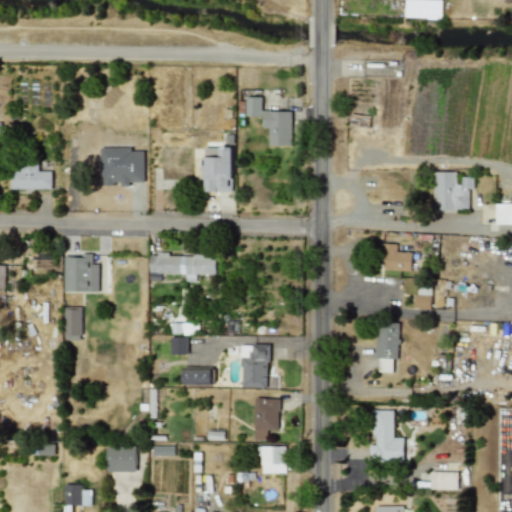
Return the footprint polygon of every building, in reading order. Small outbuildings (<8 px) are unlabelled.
[(441,0),(404,0),(404,18),(441,19),(441,0)] [(268,145),(291,145),(291,111),(261,110),(261,97),(245,97),(245,116),(263,116),(262,127),(268,127),(268,145)] [(203,147),(203,191),(233,191),(232,147),(203,147)] [(9,188),(50,189),(51,171),(37,170),(37,162),(10,162),(9,188)] [(473,176),(458,176),(458,171),(433,171),(433,208),(469,209),(469,188),(473,188),(473,176)] [(495,223),(511,223),(511,203),(495,204),(495,223)] [(396,243),(383,242),(382,269),(410,270),(411,251),(395,251),(396,243)] [(98,264),(92,263),(92,253),(80,253),(80,256),(64,256),(63,290),(98,291),(98,264)] [(215,274),(215,254),(150,253),(149,278),(160,278),(160,273),(185,273),(185,281),(196,281),(196,274),(215,274)] [(430,308),(431,285),(417,284),(417,293),(413,293),(412,308),(430,308)] [(64,335),(82,334),(81,306),(63,307),(64,335)] [(197,333),(197,322),(171,323),(171,334),(197,333)] [(392,371),(392,358),(397,358),(398,323),(377,322),(375,358),(378,358),(378,371),(392,371)] [(187,354),(187,337),(170,336),(170,353),(187,354)] [(269,344),(242,343),(240,386),(277,387),(278,376),(268,375),(269,344)] [(182,384),(212,385),(212,367),(183,366),(182,384)] [(255,440),(268,439),(268,430),(278,430),(278,398),(254,398),(255,440)] [(403,437),(393,437),(393,409),(372,410),(373,444),(369,444),(369,462),(403,461),(403,437)] [(285,445),(260,446),(261,473),(285,472),(285,445)] [(106,471),(135,471),(135,446),(106,446),(106,471)] [(457,489),(457,471),(431,471),(430,489),(457,489)] [(91,489),(81,489),(81,484),(64,483),(64,504),(91,505),(91,489)]
